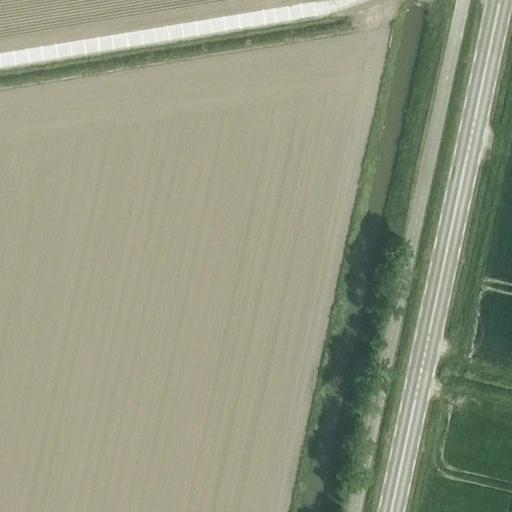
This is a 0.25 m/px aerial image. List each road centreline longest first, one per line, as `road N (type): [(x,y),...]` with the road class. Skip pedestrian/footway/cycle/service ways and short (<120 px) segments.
road 1 (secondary): [(391,511),(500,0)]
road 2 (track): [(0,61),(342,0)]
